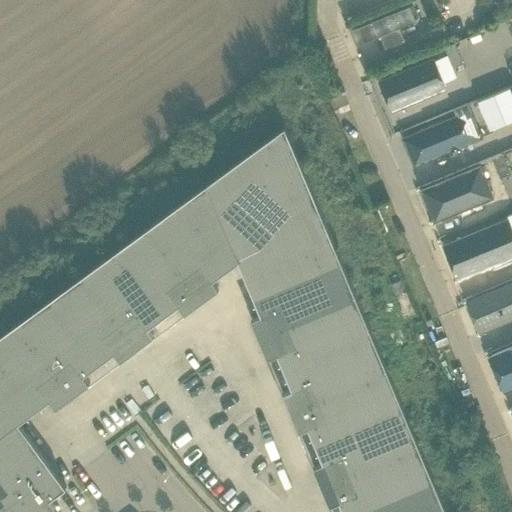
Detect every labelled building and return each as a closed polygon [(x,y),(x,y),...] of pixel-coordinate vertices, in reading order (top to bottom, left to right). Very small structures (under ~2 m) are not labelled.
[(439,7),(436,0),(424,0),(429,11),(439,7)] [(345,19),(348,27),(389,11),(386,4),(345,19)] [(409,6),(353,29),(359,44),(380,35),(385,48),(404,40),(399,27),(415,21),(409,6)] [(463,61),(455,42),(444,47),(453,66),(463,61)] [(433,58),(379,80),(385,95),(401,88),(407,103),(445,87),(433,58)] [(459,115),(469,140),(482,135),(493,131),(492,127),(511,118),(511,89),(510,84),(479,97),(456,107),(459,115)] [(469,140),(459,115),(404,138),(414,164),(449,149),(460,145),(470,141),(469,140)] [(284,125),(147,226),(201,300),(218,287),(212,279),(238,260),(284,125)] [(341,260),(284,125),(238,260),(253,296),(341,260)] [(499,178),(509,173),(501,153),(490,158),(499,178)] [(479,166),(422,189),(434,220),(492,196),(479,166)] [(458,279),(490,266),(511,256),(511,228),(508,219),(444,245),(458,279)] [(147,226),(114,250),(163,315),(178,304),(184,312),(201,300),(147,226)] [(114,250),(82,273),(136,347),(153,335),(147,327),(163,315),(114,250)] [(341,260),(253,296),(260,314),(251,318),(259,337),(356,296),(341,260)] [(136,347),(82,273),(50,297),(98,363),(113,352),(120,360),(136,347)] [(480,331),(511,317),(511,282),(467,301),(480,331)] [(356,296),(259,337),(267,357),(277,353),(284,370),(372,333),(356,296)] [(98,363),(50,297),(18,321),(72,395),(89,382),(83,374),(98,363)] [(72,395),(18,321),(0,333),(0,364),(34,410),(49,399),(55,407),(72,395)] [(372,333),(284,370),(291,388),(282,392),(290,411),(387,370),(372,333)] [(505,388),(511,384),(511,345),(491,354),(505,388)] [(34,410),(0,364),(0,435),(18,422),(34,410)] [(387,370),(290,411),(298,430),(308,426),(315,444),(403,407),(387,370)] [(403,407),(315,444),(322,461),(313,465),(321,485),(418,444),(403,407)] [(18,422),(0,435),(0,465),(34,511),(47,511),(56,506),(50,498),(66,486),(18,422)] [(359,511),(434,481),(418,444),(321,485),(329,504),(339,500),(343,511),(359,511)] [(34,511),(0,465),(0,511),(34,511)] [(446,511),(434,481),(359,511),(446,511)]
